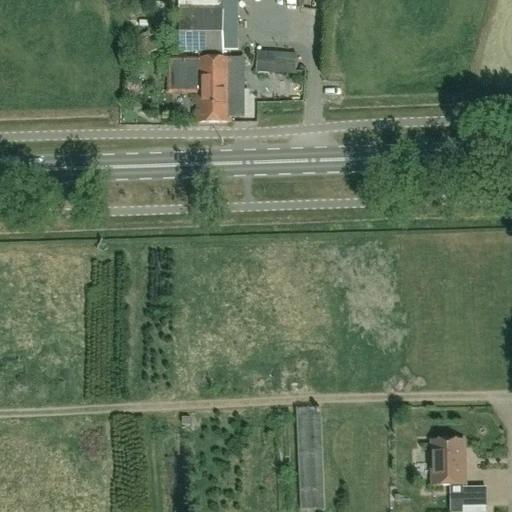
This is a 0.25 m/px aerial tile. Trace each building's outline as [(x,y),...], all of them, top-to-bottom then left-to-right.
[(199,59),(197,59),(197,61),(167,61),(167,95),(197,96),(197,123),(231,124),(232,60),(222,60),(221,0),(179,0),(180,53),(199,53),(199,59)] [(259,0),(258,8),(297,12),(298,0),(259,0)] [(152,33),(140,39),(146,52),(158,46),(152,33)] [(300,511),(324,510),(320,409),(296,410),(300,511)] [(432,443),(433,490),(464,490),(464,443),(432,443)]
